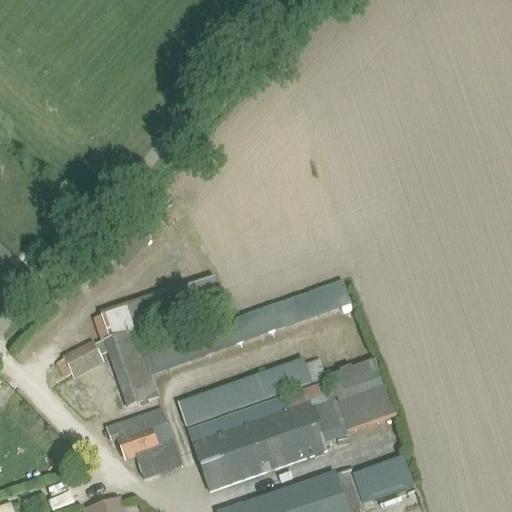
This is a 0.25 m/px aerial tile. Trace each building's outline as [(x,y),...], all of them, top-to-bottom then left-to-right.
[(102,317),(94,320),(102,342),(104,341),(108,354),(127,407),(159,396),(151,375),(143,353),(136,333),(135,330),(110,339),(102,317)] [(97,343),(57,357),(65,379),(105,365),(97,343)] [(306,361),(179,406),(187,427),(327,378),(320,359),(307,364),(306,361)] [(329,376),(349,427),(350,431),(361,427),(396,416),(392,404),(376,360),(329,376)] [(326,383),(188,431),(210,491),(329,451),(324,435),(315,409),(334,403),(326,383)] [(163,409),(107,429),(113,444),(119,442),(126,460),(137,457),(161,448),(154,429),(168,424),(163,409)] [(335,474),(227,511),(365,511),(363,504),(354,477),(351,469),(335,474)] [(123,511),(120,500),(88,511),(123,511)]
